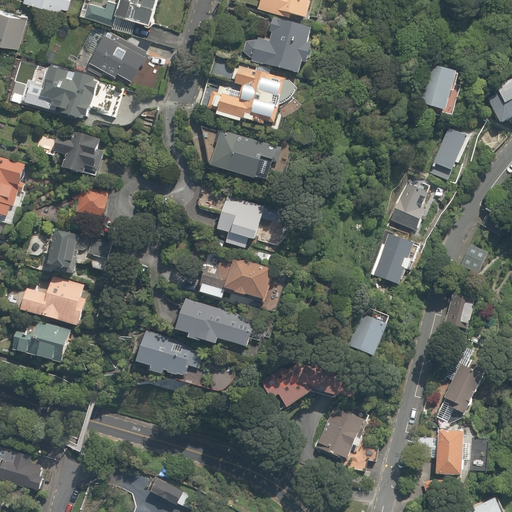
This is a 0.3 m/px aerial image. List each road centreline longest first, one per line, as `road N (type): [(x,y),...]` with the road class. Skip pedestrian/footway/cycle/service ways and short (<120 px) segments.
road 1 (residential): [(511,161),(480,197),(440,283),(379,511)]
road 2 (tertiary): [(0,390),(240,463),(282,483),(310,511)]
